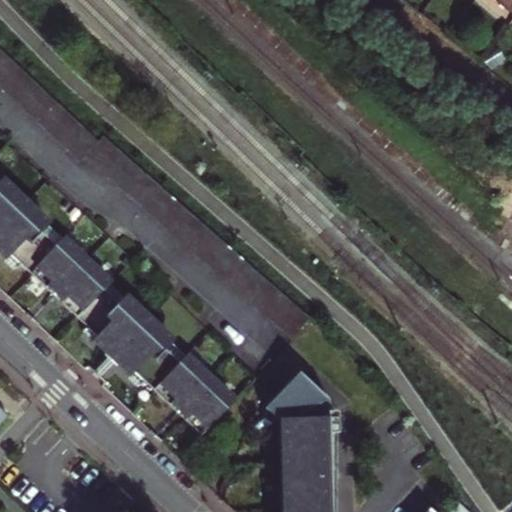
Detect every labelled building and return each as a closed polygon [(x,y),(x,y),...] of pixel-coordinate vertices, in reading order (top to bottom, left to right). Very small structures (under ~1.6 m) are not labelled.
[(511,0),(498,0),(510,9),(511,5),(511,0)] [(80,162),(84,157),(290,342),(307,323),(160,190),(129,164),(100,139),(97,143),(0,53),(0,55),(89,141),(74,156),(80,162)] [(89,141),(0,55),(0,89),(74,156),(89,141)] [(0,255),(10,265),(15,270),(19,266),(39,285),(44,290),(46,287),(62,302),(59,305),(65,311),(84,328),(81,333),(86,337),(106,356),(125,374),(139,388),(143,383),(161,401),(168,407),(171,404),(186,419),(183,422),(189,427),(195,433),(200,438),(233,402),(185,357),(184,358),(177,365),(163,352),(170,345),(172,343),(124,298),(123,299),(116,307),(102,293),(109,286),(110,285),(63,240),(62,242),(55,249),(40,235),(47,228),(48,227),(1,181),(0,181),(0,255)] [(62,242),(47,228),(40,235),(55,249),(62,242)] [(123,299),(109,286),(102,293),(116,307),(123,299)] [(184,358),(170,345),(163,352),(177,365),(184,358)] [(280,511),(338,511),(336,429),(336,414),(327,415),(326,402),(298,375),(264,411),(278,424),(280,511)]
